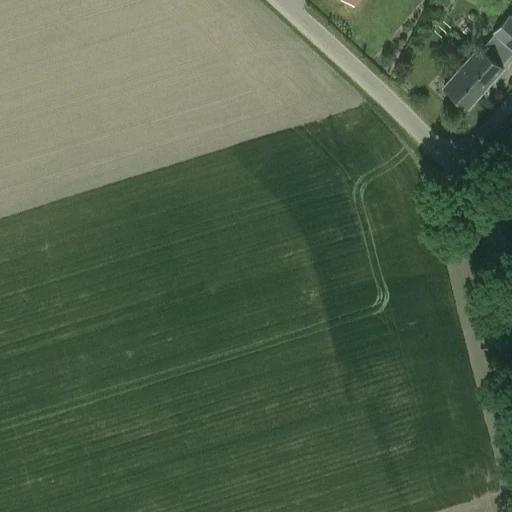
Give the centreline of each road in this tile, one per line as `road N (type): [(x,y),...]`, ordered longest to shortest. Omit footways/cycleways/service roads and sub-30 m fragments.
road 1 (unclassified): [(447,163),(272,0)]
road 2 (unclassified): [(511,317),(496,252),(447,163)]
